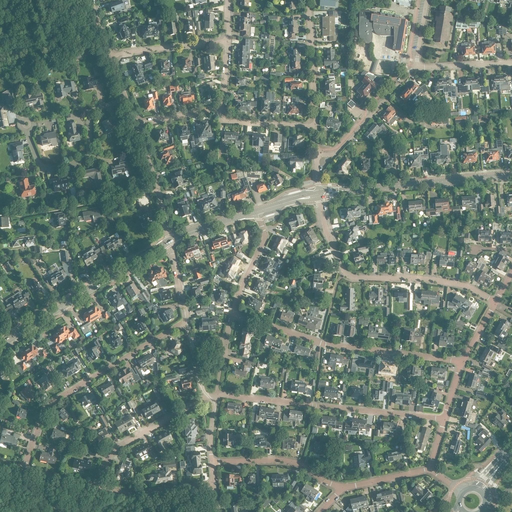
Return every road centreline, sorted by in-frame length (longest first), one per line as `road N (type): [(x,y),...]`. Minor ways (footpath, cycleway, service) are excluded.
road 1 (residential): [(495,303),(461,283),(350,277),(325,231),(319,195)]
road 2 (residential): [(462,362),(322,343),(232,315)]
road 3 (residential): [(443,418),(215,397)]
road 4 (residential): [(24,467),(45,405),(184,322)]
road 5 (secondary): [(319,195),(511,175)]
road 6 (residential): [(26,130),(41,165),(66,165),(89,154),(90,113),(126,98)]
road 7 (residential): [(97,486),(109,452),(201,395)]
road 8 (residential): [(342,490),(300,465),(210,461)]
road 9 (residential): [(415,65),(335,154),(316,155)]
road 10 (residential): [(315,126),(307,0)]
